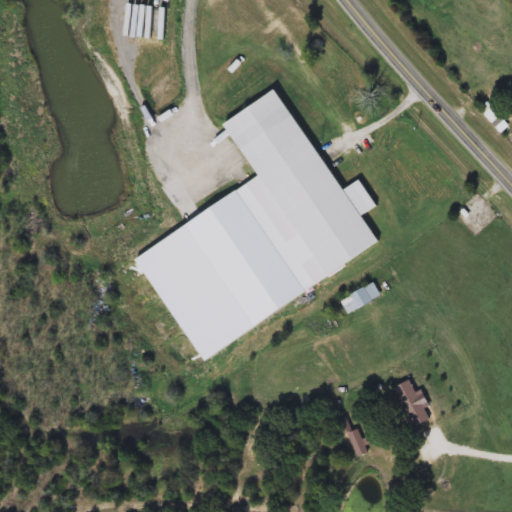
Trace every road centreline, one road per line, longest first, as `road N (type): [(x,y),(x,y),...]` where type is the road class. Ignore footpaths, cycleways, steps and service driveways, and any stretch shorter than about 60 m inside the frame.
road 1 (tertiary): [(511,172),(367,0)]
road 2 (residential): [(342,164),(430,78)]
